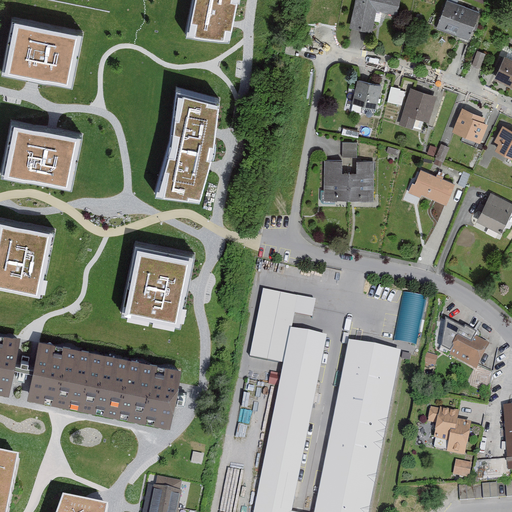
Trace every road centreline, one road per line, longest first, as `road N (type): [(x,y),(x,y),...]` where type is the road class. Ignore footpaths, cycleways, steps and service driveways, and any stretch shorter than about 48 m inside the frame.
road 1 (residential): [(311,128),(292,231),(300,249),(422,275),(484,306),(511,334)]
road 2 (residential): [(511,108),(325,48),(311,128)]
